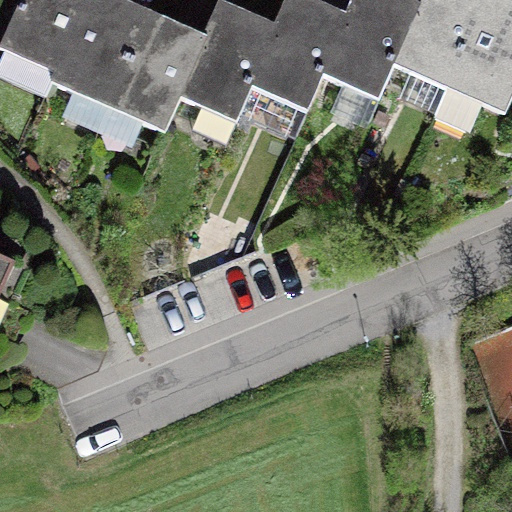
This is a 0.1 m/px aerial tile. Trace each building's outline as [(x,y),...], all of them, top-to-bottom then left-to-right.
[(0,52),(55,77),(89,0),(21,0),(0,47),(0,52)] [(109,111),(151,17),(112,0),(89,0),(55,77),(51,85),(109,111)] [(349,19),(304,0),(291,0),(277,33),(252,91),(307,115),(322,83),(349,19)] [(420,9),(399,0),(356,0),(349,19),(322,83),(379,106),(392,71),(420,9)] [(448,96),(490,0),(489,0),(423,0),(420,9),(392,71),(448,96)] [(511,9),(490,0),(448,96),(505,120),(511,103),(511,9)] [(277,33),(225,11),(211,44),(184,104),(236,127),(252,91),(277,33)] [(151,17),(109,111),(169,138),(184,104),(211,44),(151,17)] [(0,263),(0,328),(8,311),(0,306),(0,287),(9,267),(0,263)]
